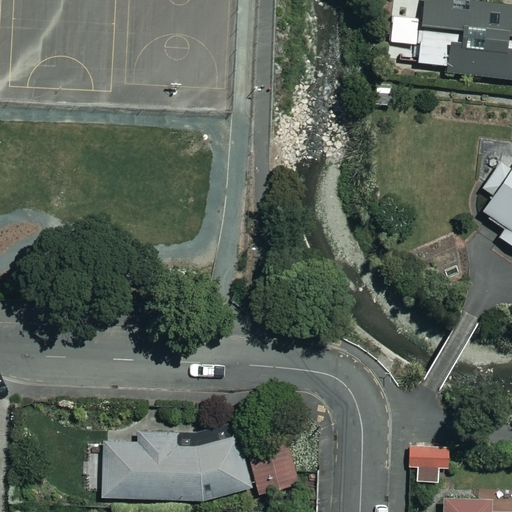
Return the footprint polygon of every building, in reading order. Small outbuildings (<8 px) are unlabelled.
[(511,8),(446,0),(421,0),(419,23),(394,19),(391,42),(404,44),(401,63),(511,77),(511,8)] [(511,169),(508,176),(492,166),(477,191),(492,201),(483,215),(505,229),(497,242),(511,251),(511,169)] [(103,437),(102,500),(201,501),(252,487),(238,436),(194,448),(174,447),(174,433),(137,432),(137,438),(103,437)] [(441,457),(408,457),(408,485),(441,485),(441,457)] [(498,511),(498,501),(444,503),(444,511),(498,511)]
